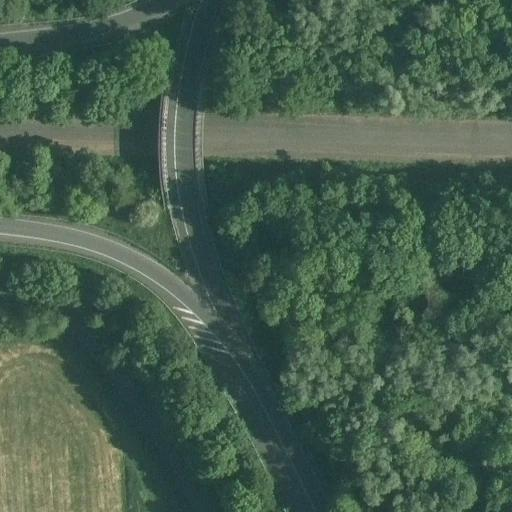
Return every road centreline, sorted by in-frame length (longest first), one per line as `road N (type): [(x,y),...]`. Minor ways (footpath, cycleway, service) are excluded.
road 1 (primary): [(0,224),(104,244),(199,307),(263,391),(324,511)]
road 2 (primary): [(168,0),(79,33),(0,44)]
